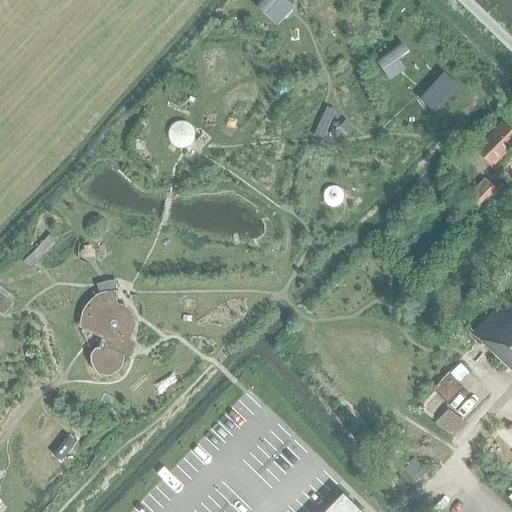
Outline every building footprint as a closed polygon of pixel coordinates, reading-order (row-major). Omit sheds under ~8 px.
[(410,60),(400,68),(409,81),(419,73),(410,60)] [(173,142),(189,139),(186,123),(170,127),(173,142)] [(511,135),(504,128),(494,139),(493,138),(475,156),(491,173),(509,155),(508,153),(511,149),(511,135)] [(498,194),(483,180),(466,198),(481,212),(498,194)] [(115,305),(116,292),(115,292),(114,292),(113,292),(112,292),(111,292),(110,292),(109,292),(108,292),(107,292),(106,293),(105,293),(104,293),(103,293),(103,294),(102,294),(101,294),(100,294),(99,295),(98,295),(97,296),(96,296),(96,297),(95,297),(94,297),(94,298),(93,298),(92,299),(91,299),(91,300),(90,300),(90,301),(89,301),(89,302),(88,302),(88,303),(87,303),(87,304),(86,304),(86,305),(85,306),(85,307),(84,307),(84,308),(83,309),(83,310),(82,310),(82,311),(82,312),(81,312),(81,313),(81,314),(81,315),(80,315),(80,316),(80,317),(80,318),(79,318),(79,319),(79,320),(79,321),(79,322),(79,323),(79,324),(79,325),(78,326),(79,326),(78,327),(79,328),(79,329),(95,335),(101,339),(99,349),(94,350),(89,356),(90,365),(93,371),(97,376),(103,378),(109,378),(118,373),(122,368),(123,360),(130,358),(134,346),(129,341),(129,338),(129,337),(130,337),(130,336),(130,335),(131,335),(131,334),(131,333),(132,332),(132,331),(132,330),(132,329),(132,328),(132,327),(132,326),(133,326),(132,326),(132,325),(132,324),(132,323),(132,322),(132,321),(132,320),(131,319),(131,318),(131,317),(130,317),(130,316),(130,315),(129,315),(129,314),(128,313),(128,312),(127,312),(127,311),(126,311),(126,310),(125,310),(125,309),(124,309),(124,308),(123,308),(122,307),(121,307),(121,306),(120,306),(119,306),(118,306),(118,305),(117,305),(116,305),(115,305)] [(511,300),(473,340),(511,377),(511,300)] [(444,401),(460,385),(447,371),(430,387),(444,401)] [(452,436),(463,422),(443,407),(433,422),(452,436)] [(426,472),(416,459),(397,474),(407,487),(426,472)] [(357,511),(341,496),(325,511),(357,511)]
